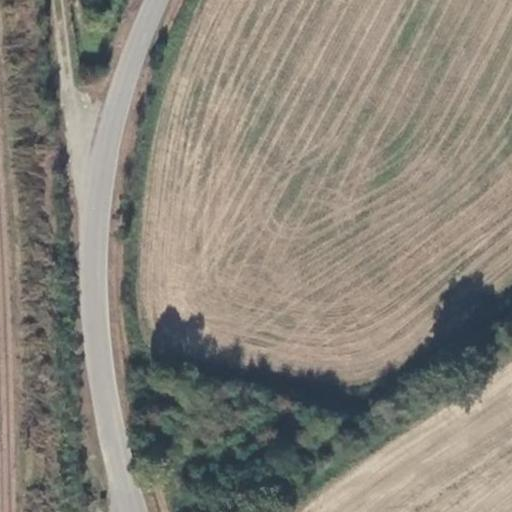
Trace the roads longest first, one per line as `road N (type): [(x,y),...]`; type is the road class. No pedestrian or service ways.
road 1 (unclassified): [(133,511),(101,375),(97,181),(121,89),(157,0)]
road 2 (track): [(57,0),(73,122),(97,181)]
